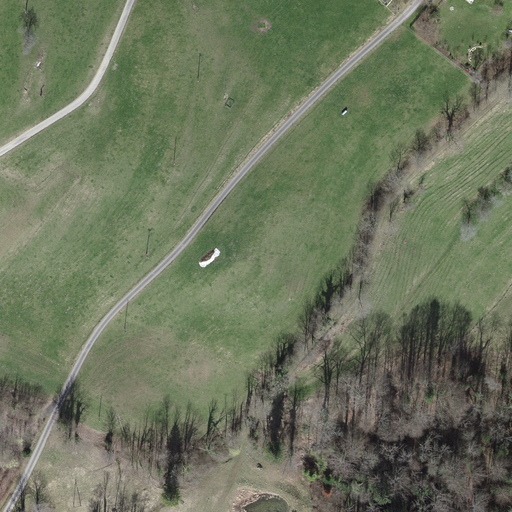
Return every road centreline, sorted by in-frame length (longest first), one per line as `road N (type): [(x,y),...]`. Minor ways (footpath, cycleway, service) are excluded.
road 1 (track): [(8,511),(96,329),(419,0)]
road 2 (track): [(511,84),(401,189),(354,295),(270,403),(210,511)]
road 3 (track): [(130,0),(87,93),(0,151)]
